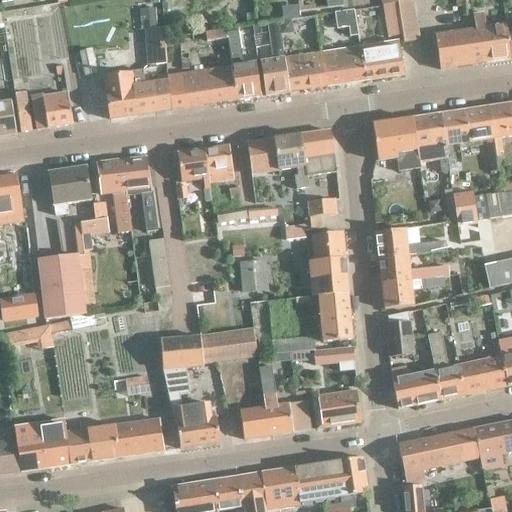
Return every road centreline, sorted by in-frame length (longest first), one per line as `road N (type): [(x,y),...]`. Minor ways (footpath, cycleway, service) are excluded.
road 1 (residential): [(0,496),(358,446),(381,436)]
road 2 (residential): [(0,157),(345,108)]
road 3 (residential): [(381,436),(345,108)]
road 4 (residential): [(345,108),(511,83)]
road 5 (residential): [(381,436),(511,405)]
